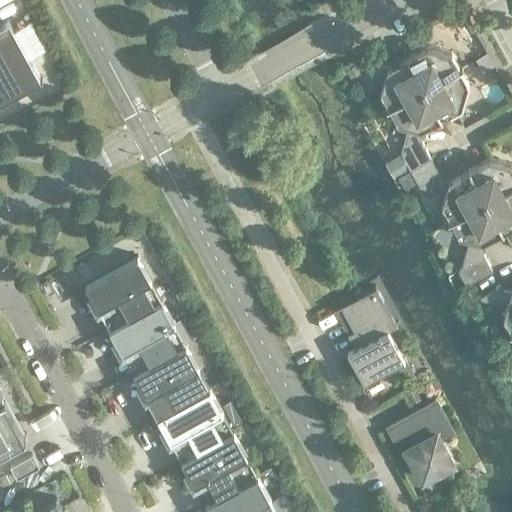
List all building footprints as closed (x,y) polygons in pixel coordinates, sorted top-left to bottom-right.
[(40,78),(8,19),(0,24),(0,100),(42,78),(41,77),(40,78)] [(427,44),(407,56),(424,86),(460,67),(451,52),(427,44)] [(486,55),(477,59),(483,71),(492,66),(486,55)] [(424,86),(407,56),(387,67),(386,67),(380,65),(381,63),(368,59),(364,74),(377,78),(383,79),(380,91),(388,106),(424,86)] [(357,64),(346,70),(350,77),(361,71),(357,64)] [(468,82),(460,67),(424,86),(441,117),(461,106),(468,82)] [(441,117),(424,86),(388,106),(396,122),(408,125),(406,131),(405,131),(400,150),(410,167),(430,156),(419,135),(418,135),(420,128),(441,117)] [(254,168),(267,161),(255,139),(242,146),(254,168)] [(442,178),(430,156),(410,167),(419,185),(438,191),(438,190),(445,192),(441,203),(450,219),(485,199),(469,168),(448,179),(448,180),(442,178)] [(511,163),(489,157),(469,168),(485,199),(511,184),(511,163)] [(511,184),(485,199),(502,230),(511,224),(511,184)] [(502,230),(485,199),(450,219),(458,234),(469,237),(467,244),(462,262),(462,264),(457,267),(466,283),(492,269),(480,247),(482,241),(502,230)] [(85,283),(85,284),(86,284),(89,290),(88,290),(90,292),(86,294),(96,313),(105,308),(114,324),(114,325),(162,299),(137,254),(85,283)] [(511,330),(511,290),(510,292),(504,291),(504,290),(500,284),(480,295),(481,298),(500,303),(506,305),(503,316),(511,331),(511,330)] [(397,324),(375,285),(333,308),(334,309),(340,305),(353,329),(347,332),(354,346),(347,350),(366,385),(381,378),(378,372),(404,358),(388,329),(397,324)] [(186,343),(162,299),(114,325),(114,324),(109,327),(110,328),(113,334),(112,334),(114,336),(110,338),(120,357),(129,352),(138,368),(138,369),(186,343)] [(210,387),(186,343),(138,369),(138,368),(133,371),(133,372),(134,372),(137,378),(136,378),(138,380),(134,382),(144,401),(153,396),(162,412),(210,387)] [(416,384),(407,389),(413,400),(422,395),(416,384)] [(234,430),(210,387),(162,412),(157,415),(157,416),(158,416),(161,421),(160,422),(162,424),(158,426),(168,444),(177,440),(186,456),(234,430)] [(0,453),(25,439),(25,438),(24,438),(4,402),(5,402),(4,400),(3,401),(0,394),(0,453)] [(451,429),(435,400),(388,426),(404,455),(408,453),(439,436),(451,429)] [(258,474),(234,430),(186,456),(181,458),(181,460),(182,460),(185,465),(184,465),(186,468),(182,470),(192,488),(201,484),(210,499),(210,500),(258,474)] [(453,461),(439,436),(408,453),(422,478),(453,461)] [(32,453),(10,465),(17,478),(39,466),(32,453)] [(278,511),(258,474),(210,500),(210,499),(205,502),(205,504),(206,504),(209,509),(208,509),(210,511),(208,511),(278,511)] [(64,511),(56,496),(26,511),(64,511)]
